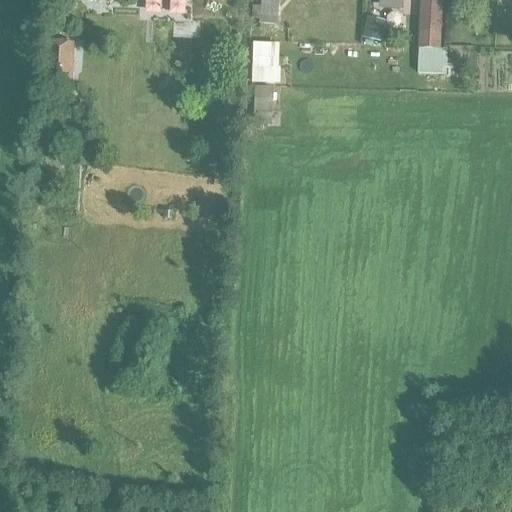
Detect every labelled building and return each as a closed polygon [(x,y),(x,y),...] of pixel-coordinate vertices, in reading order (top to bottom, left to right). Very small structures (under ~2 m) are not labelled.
[(253,6),(252,20),(260,20),(259,25),(278,27),(279,0),(261,0),(261,7),(253,6)] [(421,0),(418,75),(446,76),(448,52),(441,51),(443,0),(421,0)] [(368,18),(363,38),(382,44),(388,23),(368,18)] [(50,43),(47,94),(73,95),(75,45),(50,43)] [(254,45),(252,85),(281,86),(281,70),(279,70),(280,46),(254,45)] [(176,81),(164,94),(177,106),(189,93),(176,81)] [(256,88),(254,126),(272,127),(274,88),(256,88)] [(210,145),(207,166),(227,169),(230,148),(210,145)]
